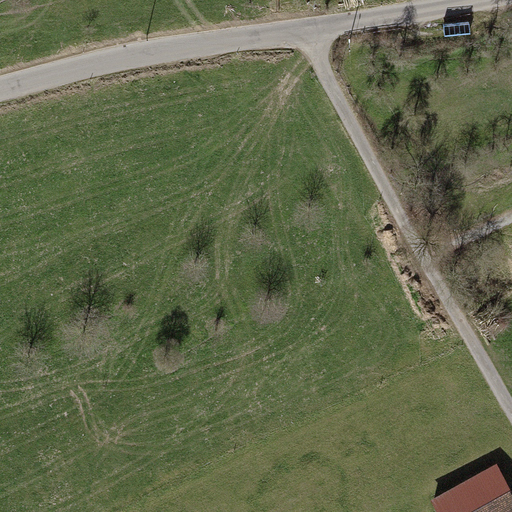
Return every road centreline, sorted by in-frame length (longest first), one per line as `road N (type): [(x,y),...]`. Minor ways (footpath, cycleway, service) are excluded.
road 1 (tertiary): [(467,0),(148,49),(0,87)]
road 2 (track): [(311,25),(321,61),(431,271),(511,406)]
